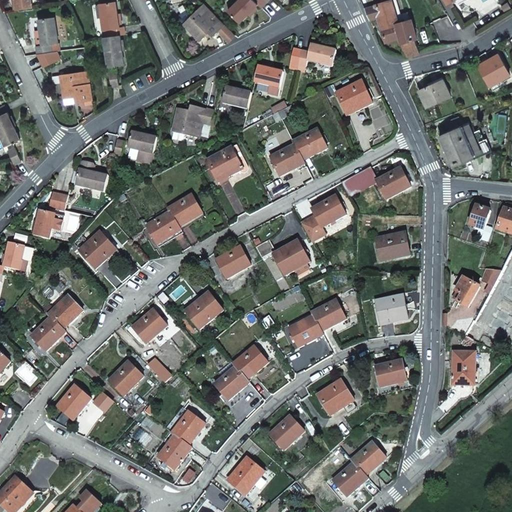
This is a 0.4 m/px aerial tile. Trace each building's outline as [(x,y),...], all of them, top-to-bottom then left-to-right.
[(16,0),(18,9),(34,6),(33,0),(16,0)] [(267,2),(264,0),(239,0),(229,11),(240,23),(259,5),(261,8),(267,2)] [(391,0),(390,0),(365,7),(370,18),(379,16),(385,39),(400,35),(407,54),(422,50),(417,37),(418,37),(411,17),(410,18),(397,21),(395,13),(391,0)] [(391,0),(395,13),(401,11),(397,0),(391,0)] [(111,36),(121,35),(126,34),(125,27),(121,28),(117,2),(101,4),(104,30),(110,29),(111,36)] [(228,43),(235,37),(203,5),(184,25),(201,43),(209,34),(213,38),(219,33),(228,43)] [(401,11),(395,13),(397,21),(410,18),(408,9),(401,11)] [(38,46),(38,53),(53,51),(60,50),(56,17),(40,19),(43,45),(38,46)] [(111,36),(105,37),(108,67),(125,65),(121,35),(111,36)] [(311,53),(303,51),(300,65),(308,67),(309,61),(334,67),(338,51),(313,45),(311,53)] [(300,65),(303,51),(295,49),(290,68),(299,70),(300,65)] [(502,80),(509,76),(499,54),(479,65),(492,90),(504,85),(502,80)] [(262,68),(259,67),(255,83),(270,86),(268,94),(279,97),(285,74),(273,71),(274,67),(263,64),(262,68)] [(76,103),(93,101),(89,70),(60,74),(63,98),(75,97),(76,103)] [(118,86),(116,71),(109,72),(111,87),(118,86)] [(426,107),(451,96),(444,79),(419,90),(426,107)] [(348,115),(373,103),(363,81),(338,93),(348,115)] [(249,109),(253,93),(228,88),(224,104),(249,109)] [(275,114),(288,107),(286,102),(273,109),(275,114)] [(0,114),(9,110),(6,103),(1,105),(0,103),(0,114)] [(200,137),(206,111),(190,106),(189,111),(177,109),(171,132),(199,139),(200,137)] [(22,137),(9,110),(0,114),(0,128),(7,144),(14,141),(15,143),(19,141),(17,139),(22,137)] [(214,112),(206,111),(200,137),(207,139),(214,112)] [(453,164),(481,153),(472,133),(469,125),(441,137),(453,164)] [(319,129),(294,142),(295,145),(304,161),(328,148),(319,129)] [(479,130),(472,133),(481,153),(484,151),(480,142),(483,140),(479,130)] [(151,165),(158,139),(133,132),(129,148),(140,151),(137,161),(151,165)] [(126,143),(118,140),(115,155),(123,157),(126,143)] [(10,149),(16,163),(24,159),(17,145),(10,149)] [(304,161),(295,145),(271,157),(280,176),(305,164),(304,161)] [(239,152),(237,154),(233,147),(207,161),(218,182),(244,169),(240,161),(243,159),(239,152)] [(105,192),(109,177),(95,173),(97,164),(86,161),(81,164),(76,185),(105,192)] [(376,181),(369,168),(342,182),(349,196),(376,181)] [(412,187),(402,168),(377,181),(386,200),(412,187)] [(58,209),(62,194),(53,192),(50,207),(58,209)] [(69,196),(62,194),(58,209),(65,211),(69,196)] [(193,195),(169,210),(171,213),(180,227),(203,213),(193,195)] [(302,223),(312,241),(325,234),(322,228),(347,215),(337,196),(313,209),(316,216),(302,223)] [(484,231),(491,211),(477,207),(470,226),(484,231)] [(511,210),(504,208),(496,230),(511,235),(511,210)] [(41,209),(35,235),(51,239),(53,229),(62,231),(65,216),(41,209)] [(180,227),(171,213),(147,226),(158,244),(182,230),(180,227)] [(96,270),(118,250),(102,231),(80,251),(96,270)] [(381,262),(411,256),(406,233),(376,239),(381,262)] [(257,247),(263,258),(276,251),(270,240),(257,247)] [(286,275),(311,262),(299,241),(274,254),(286,275)] [(11,242),(4,267),(6,267),(21,271),(27,272),(29,262),(24,260),(27,246),(11,242)] [(228,279),(253,265),(243,246),(218,260),(228,279)] [(511,249),(503,267),(511,271),(511,249)] [(500,271),(487,269),(481,280),(492,286),(500,271)] [(463,278),(456,292),(461,296),(458,302),(468,308),(480,288),(463,278)] [(201,329),(226,310),(211,291),(186,311),(201,329)] [(461,296),(456,292),(452,298),(458,302),(461,296)] [(381,325),(409,319),(404,295),(376,301),(381,325)] [(70,296),(50,315),(52,318),(65,331),(85,311),(70,296)] [(337,301),(313,313),(315,316),(322,332),(346,319),(337,301)] [(147,344),(169,326),(155,310),(133,328),(147,344)] [(298,347),(324,335),(322,332),(315,316),(289,329),(298,347)] [(65,331),(52,318),(32,335),(47,352),(67,334),(65,331)] [(255,347),(234,363),(236,366),(248,380),(268,363),(255,347)] [(0,373),(12,361),(0,349),(0,373)] [(475,386),(476,352),(453,352),(452,386),(475,386)] [(125,397),(145,377),(130,361),(109,381),(125,397)] [(380,388),(409,381),(403,361),(375,367),(380,388)] [(248,380),(236,366),(215,385),(229,401),(250,383),(248,380)] [(330,416),(355,400),(342,380),(317,397),(330,416)] [(58,406),(74,420),(93,398),(77,384),(58,406)] [(191,411),(173,433),(176,436),(190,446),(207,424),(191,411)] [(285,449),(306,431),(291,414),(270,434),(285,449)] [(190,446),(176,436),(159,457),(176,471),(193,449),(190,446)] [(373,441),(353,459),(355,461),(367,475),(387,458),(373,441)] [(246,495),(266,472),(249,457),(229,480),(246,495)] [(348,496),(369,477),(367,475),(355,461),(334,479),(348,496)] [(0,491),(0,501),(10,511),(11,511),(32,491),(16,476),(0,491)] [(87,490),(80,498),(84,501),(78,508),(74,504),(66,511),(89,511),(99,501),(87,490)] [(32,491),(11,511),(16,511),(34,493),(32,491)] [(93,511),(102,503),(99,501),(89,511),(93,511)]
